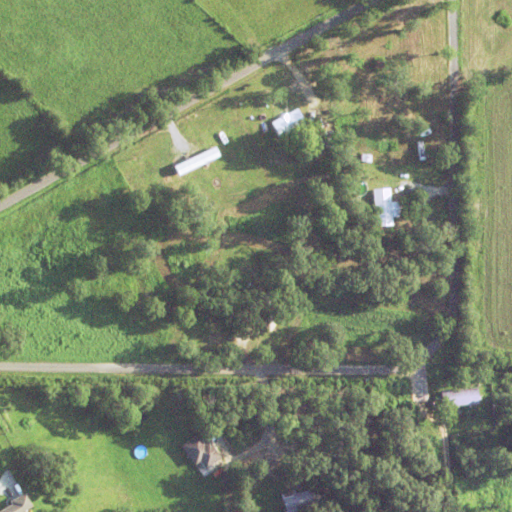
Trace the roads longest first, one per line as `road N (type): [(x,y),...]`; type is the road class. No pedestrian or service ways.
road 1 (residential): [(0,364),(372,368),(429,350),(450,314),(454,286),(451,0)]
road 2 (residential): [(370,0),(0,205)]
